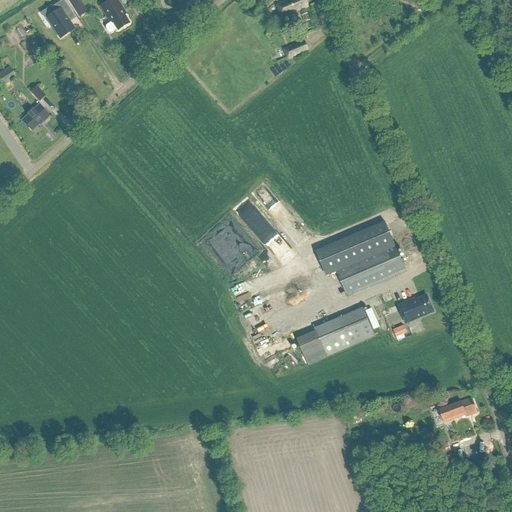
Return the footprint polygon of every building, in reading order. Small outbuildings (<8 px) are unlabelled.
[(74,29),(69,22),(75,18),(63,0),(52,8),(55,12),(46,18),(46,19),(60,39),(74,29)] [(80,0),(68,0),(74,8),(82,3),(80,0)] [(117,0),(109,0),(99,6),(110,23),(106,26),(105,28),(108,33),(111,33),(117,29),(117,30),(129,23),(121,11),(123,9),(117,0)] [(285,0),(276,4),(281,17),(305,7),(304,5),(307,4),(305,0),(285,0)] [(307,13),(300,15),(307,30),(313,28),(307,13)] [(308,50),(304,41),(283,50),(287,59),(308,50)] [(10,67),(0,73),(0,87),(1,88),(16,77),(10,67)] [(45,95),(36,85),(30,92),(39,102),(45,95)] [(28,116),(23,121),(32,132),(42,123),(43,123),(50,117),(40,106),(34,111),(32,109),(26,114),(28,116)] [(275,200),(275,190),(265,190),(264,200),(275,200)] [(309,246),(283,205),(272,212),(298,252),(309,246)] [(386,223),(317,253),(325,273),(335,268),(347,296),(406,271),(386,223)] [(411,248),(407,235),(400,237),(403,250),(411,248)] [(296,272),(241,287),(244,299),(299,285),(296,272)] [(309,292),(256,309),(260,321),(313,304),(309,292)] [(415,298),(398,306),(406,323),(434,310),(426,295),(416,300),(415,298)] [(315,329),(316,331),(297,339),(308,365),(327,357),(375,336),(363,308),(315,329)] [(369,312),(369,322),(381,321),(381,311),(369,312)] [(403,325),(393,330),(397,338),(407,333),(403,325)] [(472,399),(439,411),(444,424),(469,415),(470,416),(477,414),(472,399)] [(448,443),(437,447),(438,456),(451,452),(448,443)]
